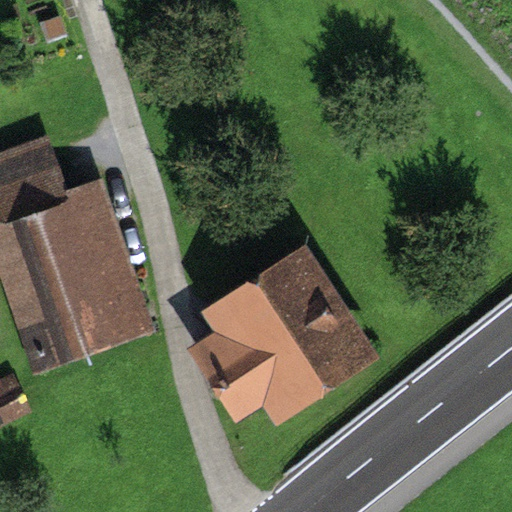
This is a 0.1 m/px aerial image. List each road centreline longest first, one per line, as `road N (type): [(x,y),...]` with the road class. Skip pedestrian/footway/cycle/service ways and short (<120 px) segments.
road 1 (track): [(87,0),(194,389),(242,511)]
road 2 (primary): [(511,344),(303,511)]
